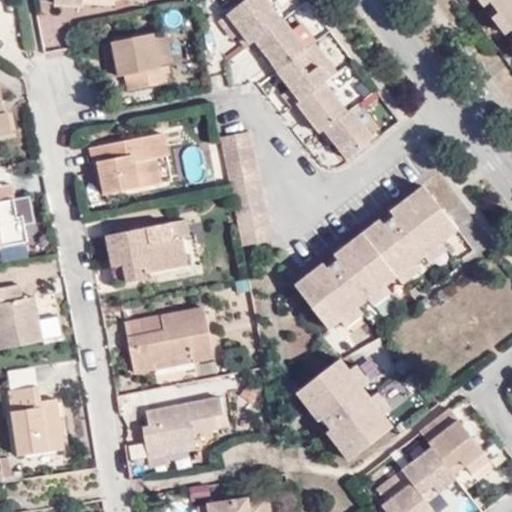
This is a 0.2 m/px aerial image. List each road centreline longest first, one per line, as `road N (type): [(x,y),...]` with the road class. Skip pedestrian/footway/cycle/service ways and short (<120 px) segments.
road 1 (residential): [(116,511),(45,68)]
road 2 (residential): [(454,105),(298,219),(256,114)]
road 3 (residential): [(454,105),(376,0)]
